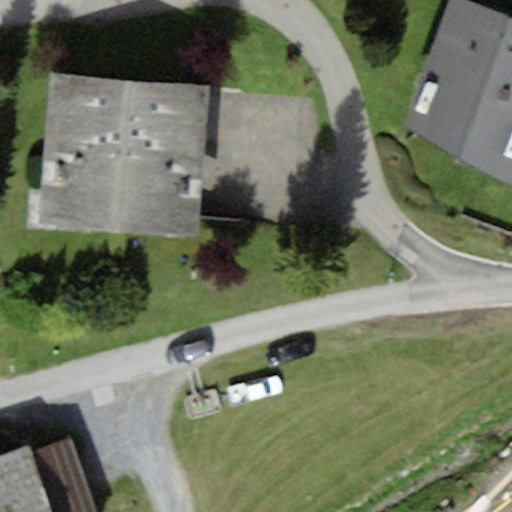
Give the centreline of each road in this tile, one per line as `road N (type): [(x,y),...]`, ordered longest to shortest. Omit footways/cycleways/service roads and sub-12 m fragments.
road 1 (residential): [(0,397),(320,315),(482,288)]
road 2 (residential): [(267,0),(289,8),(333,71),(384,225),(482,288)]
